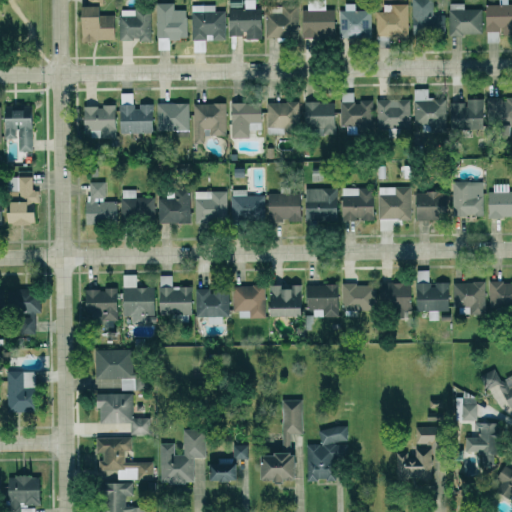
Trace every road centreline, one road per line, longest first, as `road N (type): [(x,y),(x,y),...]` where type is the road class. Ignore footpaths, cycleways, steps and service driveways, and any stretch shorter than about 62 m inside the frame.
road 1 (residential): [(65,511),(57,0)]
road 2 (residential): [(0,75),(511,67)]
road 3 (residential): [(0,258),(511,251)]
